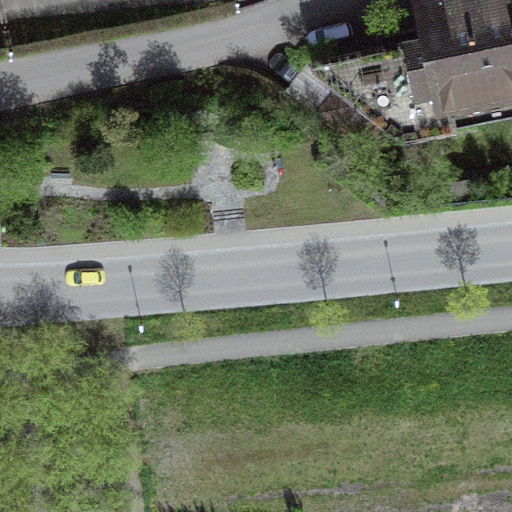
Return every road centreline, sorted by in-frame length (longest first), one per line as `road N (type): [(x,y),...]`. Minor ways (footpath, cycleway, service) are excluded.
road 1 (primary): [(0,289),(511,251)]
road 2 (residential): [(316,0),(253,32),(0,88)]
